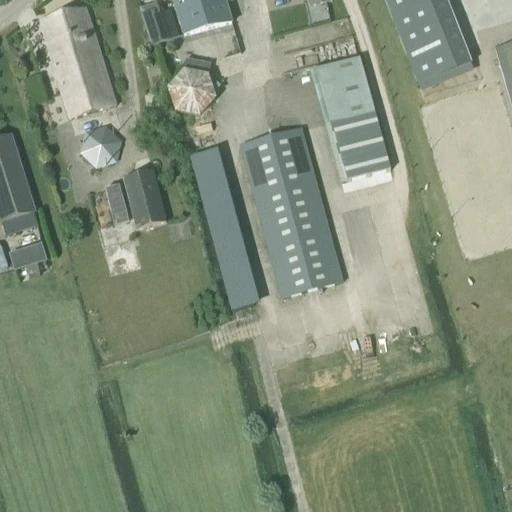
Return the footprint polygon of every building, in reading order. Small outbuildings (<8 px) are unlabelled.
[(221,28),(212,0),(172,0),(184,37),(221,28)] [(212,0),(221,28),(232,25),(224,0),(212,0)] [(385,0),(422,93),(474,73),(445,0),(385,0)] [(70,121),(115,107),(85,11),(40,25),(70,121)] [(151,48),(171,42),(161,13),(142,19),(151,48)] [(511,48),(499,53),(511,94),(511,97),(511,48)] [(361,61),(311,74),(326,128),(341,186),(390,173),(374,116),(361,61)] [(201,120),(218,101),(210,77),(185,72),(168,91),(176,115),(201,120)] [(33,107),(47,103),(40,79),(26,83),(33,107)] [(117,165),(122,144),(106,129),(85,135),(80,156),(96,171),(117,165)] [(283,302),(342,286),(300,133),(241,149),(283,302)] [(0,226),(36,216),(12,138),(0,141),(0,226)] [(261,307),(217,152),(189,159),(234,315),(261,307)] [(137,233),(167,225),(153,173),(124,181),(137,233)] [(114,227),(129,224),(121,188),(106,192),(114,227)] [(15,273),(48,263),(42,246),(9,256),(15,273)]
